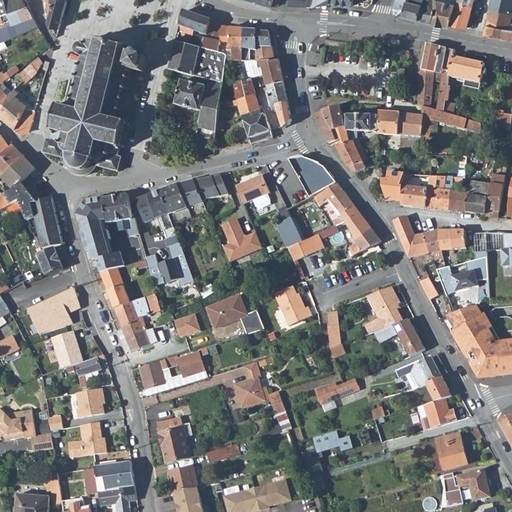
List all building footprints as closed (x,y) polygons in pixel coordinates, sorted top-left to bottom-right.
[(5,0),(7,10),(8,14),(9,17),(12,25),(34,17),(32,14),(28,6),(24,0),(5,0)] [(24,0),(28,6),(32,14),(36,14),(35,0),(24,0)] [(46,7),(47,12),(64,17),(68,0),(50,0),(50,2),(53,2),(52,9),(46,7)] [(293,0),(290,10),(317,10),(326,6),(332,4),(333,0),(293,0)] [(397,0),(395,7),(398,15),(402,16),(407,0),(397,0)] [(407,0),(402,16),(419,20),(423,0),(407,0)] [(438,0),(423,0),(419,20),(449,26),(450,25),(455,4),(438,0)] [(456,0),(455,4),(450,25),(466,28),(473,0),(456,0)] [(511,0),(492,0),(487,25),(503,28),(508,29),(511,12),(511,0)] [(206,35),(222,42),(223,26),(223,24),(185,11),(181,25),(206,35)] [(56,27),(60,29),(64,17),(47,12),(48,22),(53,31),(56,27)] [(6,27),(11,38),(39,26),(34,17),(12,25),(6,27)] [(177,42),(202,48),(206,35),(181,25),(177,42)] [(484,34),(508,39),(511,39),(511,29),(508,29),(503,28),(487,25),(484,34)] [(241,58),(240,61),(244,61),(244,49),(244,28),(243,28),(225,27),(224,39),(225,43),(229,45),(229,47),(233,48),(233,58),(241,58)] [(258,29),(244,28),(244,49),(258,51),(258,31),(258,29)] [(270,32),(258,31),(258,51),(257,61),(275,61),(280,60),(279,56),(274,56),(272,47),(277,48),(274,37),(270,32)] [(219,53),(222,42),(206,35),(202,48),(219,53)] [(116,118),(118,111),(121,112),(122,110),(119,109),(121,101),(123,102),(124,99),(122,99),(124,90),(126,91),(127,89),(125,88),(127,79),(129,80),(130,78),(129,77),(130,73),(131,73),(132,70),(145,74),(149,59),(138,56),(138,54),(137,51),(133,50),(131,52),(123,50),(124,44),(121,43),(120,46),(118,45),(118,43),(115,43),(114,44),(108,42),(108,41),(105,40),(105,42),(101,41),(102,39),(100,38),(98,44),(88,41),(87,44),(84,44),(81,45),(79,46),(78,47),(77,49),(77,51),(77,52),(78,54),(81,55),(80,57),(82,57),(80,65),(79,65),(78,67),(80,68),(78,76),(76,76),(75,78),(78,79),(76,87),(73,86),(73,89),(75,89),(73,97),(70,97),(70,99),(73,100),(71,105),(64,104),(64,105),(62,105),(62,103),(60,103),(59,106),(56,105),(55,108),(58,109),(57,114),(55,114),(53,122),(55,123),(53,128),(50,127),(49,130),(53,131),(51,139),(47,138),(44,153),(64,158),(65,163),(66,167),(68,170),(71,172),(73,174),(76,175),(80,176),(83,176),(86,176),(89,175),(92,174),(94,172),(96,169),(97,166),(118,172),(122,158),(118,157),(120,148),(124,149),(125,146),(121,145),(123,140),(124,140),(127,132),(125,132),(127,126),(130,127),(131,124),(128,123),(129,121),(126,120),(125,121),(122,120),(123,119),(116,118)] [(225,78),(227,61),(228,55),(226,54),(219,53),(202,48),(177,42),(170,70),(211,80),(224,84),(224,83),(225,78)] [(418,77),(418,106),(423,107),(430,109),(435,74),(439,46),(427,44),(422,69),(418,77)] [(435,74),(443,76),(448,48),(439,46),(435,74)] [(454,54),(456,50),(448,48),(443,76),(436,111),(452,115),(454,105),(445,104),(445,101),(448,102),(450,88),(447,87),(449,76),(457,77),(457,81),(465,83),(466,79),(469,80),(469,82),(482,84),(483,74),(485,74),(486,74),(487,69),(485,68),(485,64),(464,60),(465,57),(454,54)] [(258,51),(244,49),(244,61),(246,61),(257,61),(258,51)] [(44,63),(39,58),(19,71),(17,72),(24,80),(27,83),(32,80),(33,81),(44,63)] [(235,84),(238,100),(256,94),(251,80),(265,77),(267,87),(285,83),(280,60),(275,61),(257,61),(246,61),(250,79),(235,84)] [(0,83),(17,72),(19,71),(19,70),(16,66),(3,74),(2,71),(0,72),(0,83)] [(17,72),(0,83),(0,104),(3,102),(14,88),(24,80),(17,72)] [(197,135),(216,140),(217,133),(219,121),(221,103),(224,84),(211,80),(209,88),(183,81),(177,105),(203,112),(197,135)] [(273,110),(278,109),(277,106),(289,103),(285,83),(267,87),(273,110)] [(20,92),(14,88),(3,102),(0,104),(0,115),(15,129),(26,109),(32,109),(33,106),(27,105),(17,97),(20,92)] [(238,100),(242,116),(261,111),(262,115),(266,114),(264,109),(260,110),(256,94),(238,100)] [(289,103),(277,106),(278,109),(283,128),(290,124),(293,121),(289,103)] [(331,126),(346,126),(341,106),(329,110),(323,112),(331,126)] [(399,135),(422,137),(429,137),(429,133),(437,134),(438,121),(440,122),(446,124),(464,129),(465,127),(474,129),(477,122),(452,115),(436,111),(430,109),(423,107),(422,116),(400,113),(400,118),(401,118),(399,135)] [(30,132),(36,110),(32,109),(26,109),(15,129),(20,133),(21,134),(23,134),(30,132)] [(497,110),(494,126),(500,126),(502,114),(503,111),(497,110)] [(242,116),(251,144),(273,137),(272,132),(266,114),(262,115),(261,111),(242,116)] [(338,139),(331,126),(323,112),(314,116),(331,143),(338,139)] [(502,114),(500,126),(501,127),(508,131),(511,116),(502,114)] [(347,115),(346,126),(331,126),(338,139),(331,143),(353,141),(352,139),(349,139),(347,131),(378,132),(380,116),(347,115)] [(378,134),(399,135),(401,118),(400,118),(380,116),(378,132),(378,134)] [(225,133),(226,121),(219,121),(217,133),(225,133)] [(0,157),(9,148),(0,135),(0,157)] [(359,139),(353,141),(331,143),(332,146),(336,144),(337,147),(344,160),(353,172),(366,167),(364,164),(363,161),(366,160),(368,160),(359,139)] [(0,175),(3,178),(24,157),(13,145),(9,148),(0,157),(0,175)] [(34,178),(40,173),(25,157),(24,157),(3,178),(4,180),(1,182),(7,194),(13,205),(20,202),(24,210),(28,220),(32,218),(36,215),(39,231),(35,232),(34,232),(40,248),(42,253),(46,251),(45,248),(64,244),(59,224),(55,211),(53,200),(35,204),(21,184),(23,182),(31,174),(34,178)] [(300,157),(290,159),(311,198),(338,184),(325,168),(321,165),(315,161),(305,157),(304,157),(300,157)] [(478,160),(465,159),(465,167),(477,168),(478,160)] [(384,189),(385,194),(387,201),(402,200),(405,174),(391,172),(391,178),(385,177),(383,177),(383,185),(384,189)] [(409,182),(410,174),(405,174),(402,200),(401,205),(427,207),(431,175),(426,175),(426,179),(427,179),(427,184),(427,188),(409,187),(409,182)] [(215,176),(195,180),(204,200),(230,195),(221,175),(215,176)] [(262,175),(236,186),(244,204),(254,200),(268,193),(270,193),(262,175)] [(445,182),(446,176),(431,175),(427,207),(450,210),(452,191),(444,190),(445,182)] [(480,213),(487,214),(487,210),(491,184),(471,181),(471,177),(464,177),(454,177),(453,183),(452,188),(470,190),(469,193),(467,211),(480,213)] [(178,185),(192,218),(209,212),(204,200),(195,180),(183,183),(178,185)] [(330,202),(341,216),(355,206),(338,184),(311,198),(317,209),(318,208),(330,202)] [(487,210),(501,212),(504,186),(491,184),(487,210)] [(176,223),(192,218),(178,185),(162,191),(161,191),(167,205),(170,214),(173,213),(176,223)] [(170,214),(167,205),(161,191),(150,194),(151,197),(132,200),(135,210),(133,210),(140,235),(141,238),(144,238),(143,233),(147,232),(145,224),(154,220),(170,214)] [(469,193),(452,191),(450,210),(467,211),(469,193)] [(0,209),(0,210),(7,208),(13,205),(7,194),(4,195),(0,192),(0,209)] [(271,200),(268,193),(254,200),(257,207),(271,200)] [(132,236),(140,235),(133,210),(129,194),(104,198),(107,220),(108,223),(117,222),(118,231),(130,229),(131,236),(132,236)] [(107,220),(104,198),(87,202),(80,215),(90,261),(96,260),(101,273),(118,268),(125,265),(123,252),(112,256),(103,221),(107,220)] [(291,217),(302,241),(310,237),(318,234),(323,231),(315,213),(319,210),(318,208),(317,209),(311,198),(288,211),(291,217)] [(17,212),(24,210),(20,202),(13,205),(7,208),(10,215),(17,212)] [(363,250),(382,241),(362,215),(355,206),(341,216),(345,221),(358,243),(350,247),(355,255),(363,251),(363,250)] [(0,219),(10,215),(7,208),(0,210),(0,209),(0,219)] [(332,221),(335,226),(345,221),(341,216),(332,221)] [(409,257),(430,252),(425,234),(414,237),(408,217),(405,216),(393,221),(409,257)] [(277,224),(288,248),(289,247),(302,241),(291,217),(277,224)] [(237,219),(222,226),(230,244),(237,260),(263,248),(256,233),(248,236),(244,235),(237,219)] [(4,221),(0,222),(0,227),(3,235),(10,232),(4,221)] [(474,243),(486,242),(485,233),(475,229),(460,230),(439,230),(436,231),(425,234),(430,252),(438,250),(442,250),(455,249),(455,248),(467,248),(466,237),(471,237),(471,235),(473,234),(474,243)] [(318,234),(310,237),(317,251),(324,247),(318,234)] [(511,234),(503,234),(505,248),(501,249),(502,265),(511,264),(511,234)] [(138,258),(140,257),(146,256),(141,238),(140,235),(132,236),(138,258)] [(157,255),(147,258),(156,285),(181,277),(183,284),(193,281),(178,235),(163,240),(166,249),(169,248),(172,258),(160,262),(157,255)] [(317,251),(310,237),(302,241),(289,247),(295,261),(317,251)] [(230,244),(223,247),(227,255),(230,263),(237,260),(230,244)] [(64,268),(55,247),(46,251),(42,253),(40,248),(37,249),(39,253),(38,254),(48,275),(64,268)] [(487,252),(476,252),(476,259),(453,267),(452,265),(438,270),(448,296),(456,292),(480,284),(479,279),(489,279),(487,252)] [(131,303),(118,268),(101,273),(116,309),(131,303)] [(429,277),(420,281),(430,300),(439,295),(429,277)] [(5,281),(0,283),(0,294),(9,290),(5,281)] [(210,283),(198,291),(199,293),(202,300),(217,290),(214,284),(211,286),(210,283)] [(304,319),(315,314),(310,304),(307,306),(303,297),(300,298),(299,294),(294,285),(275,294),(288,325),(289,327),(304,319)] [(70,314),(81,309),(75,287),(61,293),(70,314)] [(400,303),(392,288),(367,297),(378,319),(364,326),(370,335),(384,329),(388,327),(402,322),(396,311),(394,307),(397,305),(400,303)] [(511,289),(490,292),(491,304),(496,304),(511,301),(511,289)] [(70,314),(61,293),(27,309),(39,335),(73,324),(70,314)] [(184,299),(186,306),(202,300),(199,293),(184,299)] [(0,320),(11,313),(7,306),(0,294),(0,320)] [(151,315),(162,311),(156,294),(146,298),(151,314),(151,315)] [(143,317),(151,314),(146,298),(133,302),(139,318),(143,317)] [(139,318),(133,302),(131,303),(116,309),(132,352),(153,344),(143,317),(139,318)] [(473,307),(448,316),(450,319),(446,321),(452,332),(453,332),(461,345),(460,345),(464,353),(465,352),(476,371),(475,371),(478,376),(485,373),(489,372),(490,376),(495,376),(495,375),(511,372),(511,338),(497,340),(489,327),(493,325),(484,311),(482,312),(479,306),(473,307)] [(326,312),(327,325),(328,326),(338,325),(338,324),(336,310),(326,312)] [(241,317),(247,335),(265,329),(258,311),(241,317)] [(198,314),(177,318),(180,336),(202,331),(198,314)] [(412,325),(409,320),(402,322),(406,328),(412,325)] [(397,334),(410,357),(417,354),(426,349),(412,325),(406,328),(402,322),(388,327),(393,336),(397,334)] [(330,349),(341,345),(338,325),(328,326),(328,330),(330,349)] [(74,332),(52,339),(61,369),(76,364),(84,362),(74,332)] [(30,334),(23,337),(28,345),(34,343),(30,334)] [(14,336),(0,342),(0,352),(2,357),(20,348),(14,336)] [(341,345),(330,349),(334,358),(344,354),(341,345)] [(209,353),(207,347),(177,356),(178,358),(199,352),(200,356),(209,353)] [(199,352),(178,358),(179,364),(183,377),(205,371),(200,356),(199,352)] [(100,362),(106,360),(105,355),(84,362),(76,364),(77,365),(81,387),(87,386),(85,374),(102,369),(100,362)] [(178,358),(177,356),(166,360),(169,367),(179,364),(178,358)] [(413,373),(419,387),(427,384),(426,383),(442,376),(433,356),(421,362),(421,361),(399,370),(402,377),(413,373)] [(169,367),(166,360),(140,368),(146,389),(167,384),(166,383),(162,369),(169,367)] [(261,361),(249,365),(252,373),(265,369),(261,361)] [(173,381),(169,367),(162,369),(166,383),(173,381)] [(254,378),(264,375),(266,374),(265,369),(252,373),(254,378)] [(207,377),(205,371),(183,377),(173,381),(166,383),(167,384),(146,389),(148,395),(198,380),(207,377)] [(282,397),(278,399),(273,386),(269,387),(264,375),(254,378),(241,382),(249,406),(250,408),(272,401),(277,415),(287,412),(282,397)] [(427,384),(435,402),(436,402),(445,399),(452,397),(442,376),(426,383),(427,384)] [(210,383),(209,377),(207,377),(198,380),(200,385),(210,383)] [(359,386),(356,379),(345,384),(337,387),(340,393),(359,386)] [(341,397),(340,393),(337,387),(336,383),(314,389),(321,406),(341,397)] [(361,390),(359,386),(340,393),(341,397),(361,390)] [(103,388),(82,392),(86,417),(105,413),(102,397),(104,397),(103,388)] [(86,417),(82,392),(77,393),(80,409),(77,409),(79,418),(86,417)] [(449,412),(445,399),(436,402),(435,402),(425,405),(429,417),(422,419),(425,430),(456,421),(453,411),(449,412)] [(418,407),(422,419),(429,417),(425,405),(418,407)] [(372,410),(375,420),(390,415),(389,410),(386,411),(384,406),(372,410)] [(1,408),(0,408),(0,439),(2,438),(5,434),(7,437),(15,436),(15,439),(25,438),(25,435),(37,434),(33,410),(14,413),(10,417),(1,408)] [(287,412),(277,415),(283,433),(289,431),(294,430),(293,427),(287,412)] [(50,417),(51,430),(64,428),(62,415),(50,417)] [(511,416),(499,420),(511,443),(511,416)] [(156,423),(167,463),(168,463),(191,457),(186,437),(192,435),(189,422),(182,424),(181,417),(156,423)] [(100,422),(81,425),(83,441),(69,443),(71,458),(108,453),(106,443),(103,443),(102,438),(100,422)] [(316,436),(317,441),(338,434),(337,430),(316,436)] [(460,434),(437,440),(445,470),(468,464),(460,434)] [(37,437),(32,438),(34,453),(55,450),(52,435),(37,437)] [(395,438),(396,447),(420,444),(419,436),(395,438)] [(310,446),(307,439),(305,440),(298,442),(300,449),(305,447),(310,446)] [(240,455),(238,444),(207,452),(210,464),(240,455)] [(317,450),(303,455),(304,458),(304,459),(311,477),(312,476),(320,473),(324,472),(317,450)] [(96,468),(96,476),(98,492),(135,487),(131,462),(110,465),(110,462),(95,464),(96,468)] [(193,467),(169,473),(174,492),(198,485),(193,467)] [(87,495),(99,493),(98,492),(96,476),(96,468),(84,470),(87,495)] [(484,470),(458,476),(460,487),(471,485),(474,501),(491,497),(484,470)] [(325,488),(320,473),(312,476),(316,491),(325,488)] [(47,477),(49,491),(52,491),(60,490),(58,475),(47,477)] [(225,495),(223,496),(227,511),(246,511),(250,511),(256,511),(269,509),(268,506),(291,501),(286,479),(240,491),(225,495)] [(223,489),(225,495),(240,491),(238,484),(223,489)] [(129,502),(137,500),(135,487),(98,492),(99,493),(101,507),(115,504),(116,511),(129,511),(129,508),(126,509),(125,502),(129,502)] [(204,511),(198,487),(174,493),(178,511),(204,511)] [(52,491),(53,503),(62,502),(60,490),(52,491)] [(49,511),(50,497),(18,495),(16,511),(49,511)] [(71,511),(66,511),(90,511),(89,509),(84,509),(82,498),(69,499),(71,511)]
